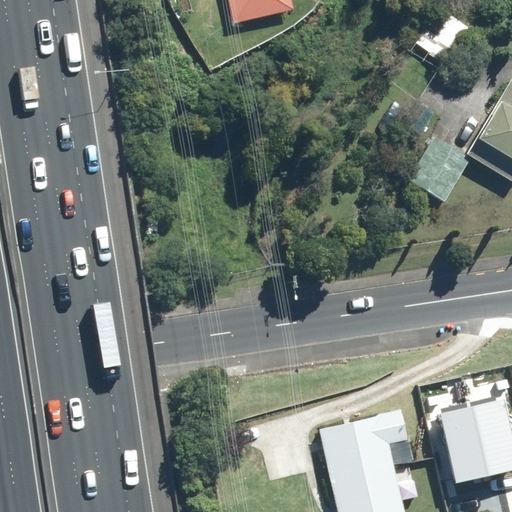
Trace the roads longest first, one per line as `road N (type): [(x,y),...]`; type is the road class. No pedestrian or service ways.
road 1 (motorway): [(5,0),(82,511)]
road 2 (tertiary): [(498,292),(0,364)]
road 3 (motorway): [(17,511),(0,393)]
